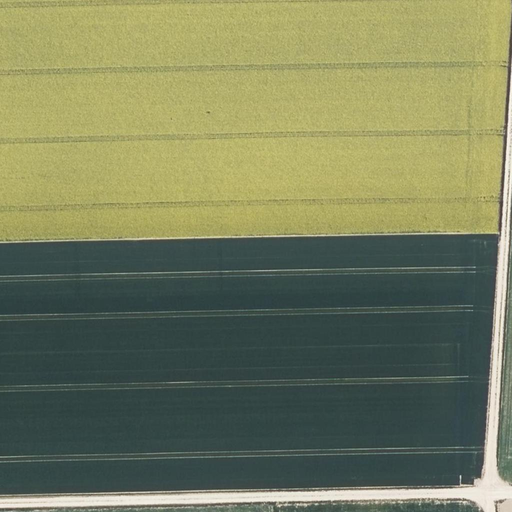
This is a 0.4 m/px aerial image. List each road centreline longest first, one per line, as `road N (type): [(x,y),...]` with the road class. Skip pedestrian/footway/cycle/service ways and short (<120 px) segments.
road 1 (track): [(0,504),(511,495)]
road 2 (track): [(511,1),(482,511)]
